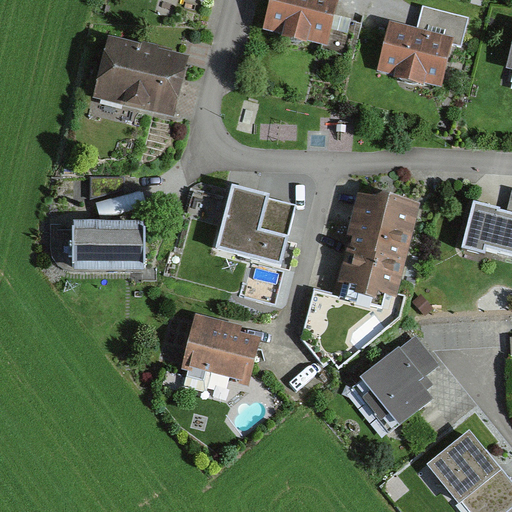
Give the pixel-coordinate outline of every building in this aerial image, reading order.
[(338,6),(316,0),(276,0),(265,40),(354,64),(363,28),(334,20),(338,6)] [(420,41),(393,35),(383,82),(442,95),(451,53),(467,56),(475,21),(427,10),(420,41)] [(190,66),(108,48),(95,109),(177,126),(190,66)] [(296,211),(233,193),(216,254),(279,272),(296,211)] [(511,200),(506,222),(475,214),(462,259),(511,272),(511,200)] [(419,217),(364,203),(341,297),(396,311),(419,217)] [(146,227),(72,228),(72,272),(74,272),(74,277),(144,277),(144,271),(147,271),(146,227)] [(186,369),(198,321),(181,317),(169,364),(186,369)] [(244,338),(201,326),(186,378),(247,395),(259,350),(242,345),(244,338)] [(442,370),(419,341),(359,389),(397,437),(434,408),(419,388),(442,370)] [(510,511),(511,511),(511,484),(471,435),(427,471),(459,510),(463,507),(466,511),(510,511)]
